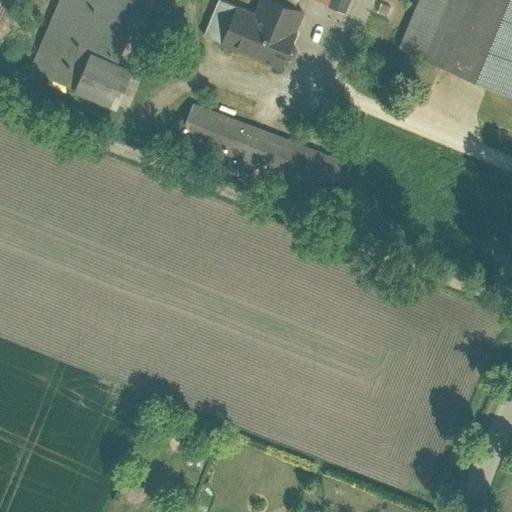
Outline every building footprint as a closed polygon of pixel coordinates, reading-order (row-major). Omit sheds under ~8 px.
[(117,0),(36,0),(14,54),(104,90),(118,55),(98,47),(117,0)] [(301,11),(271,0),(217,0),(204,35),(282,64),(301,11)] [(327,0),(327,5),(345,9),(347,0),(327,0)] [(511,47),(511,0),(395,0),(382,34),(499,80),(511,47)] [(281,159),(289,138),(188,99),(176,130),(242,156),(246,146),(281,159)]
